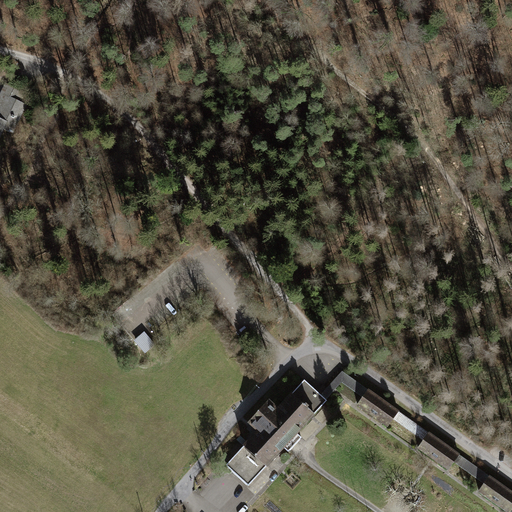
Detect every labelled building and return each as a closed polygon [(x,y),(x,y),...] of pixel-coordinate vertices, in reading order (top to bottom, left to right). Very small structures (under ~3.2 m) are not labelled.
[(0,93),(0,107),(1,108),(7,93),(27,102),(30,94),(6,83),(0,93)] [(27,102),(7,93),(1,108),(0,111),(0,141),(6,128),(14,132),(27,102)] [(141,336),(130,347),(141,359),(153,349),(147,342),(141,336)] [(260,424),(227,460),(250,481),(289,437),(296,444),(314,424),(306,417),(325,395),(304,376),(280,402),(270,394),(251,415),(260,424)] [(368,388),(356,405),(389,429),(401,412),(368,388)] [(465,455),(430,431),(419,448),(453,472),(465,455)] [(511,511),(511,487),(488,471),(476,489),(510,511),(511,511)]
